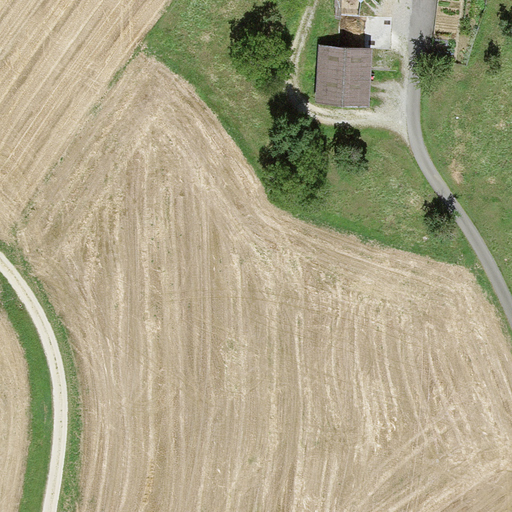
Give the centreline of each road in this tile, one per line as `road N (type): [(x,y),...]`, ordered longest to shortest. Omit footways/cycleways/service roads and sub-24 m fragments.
road 1 (track): [(0,247),(30,240),(120,126),(289,104)]
road 2 (track): [(511,309),(420,151),(411,75),(423,0)]
road 3 (track): [(47,511),(56,422),(46,342),(0,269)]
road 4 (track): [(313,0),(285,82),(289,104),(326,116),(415,123)]
